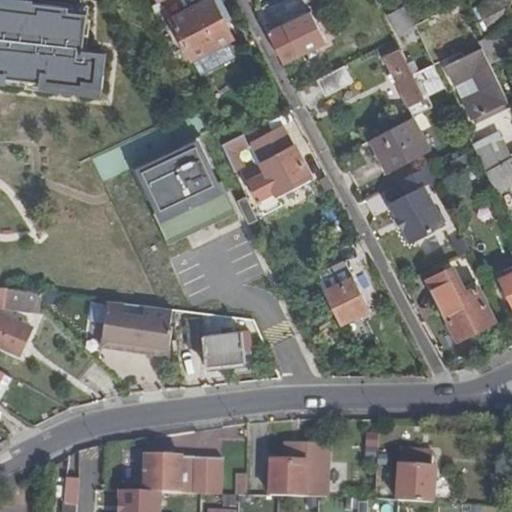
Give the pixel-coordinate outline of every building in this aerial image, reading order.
[(211,0),(208,0),(171,19),(192,60),(231,39),(223,23),(211,0)] [(219,0),(211,0),(223,23),(229,20),(219,0)] [(302,0),(305,4),(312,0),(317,0),(322,9),(339,0),(302,0)] [(511,13),(505,0),(494,0),(469,13),(480,36),(511,19),(511,13)] [(0,80),(79,91),(79,87),(92,88),(96,59),(79,56),(84,18),(66,16),(66,11),(28,5),(27,10),(0,6),(0,80)] [(403,6),(387,15),(400,37),(416,29),(403,6)] [(310,11),(267,32),(283,64),(326,43),(325,41),(330,39),(326,32),(321,34),(310,11)] [(511,24),(478,41),(482,48),(488,62),(511,50),(511,24)] [(482,48),(446,66),(472,120),(508,102),(488,62),(482,48)] [(401,50),(385,58),(393,73),(396,80),(414,117),(432,107),(427,97),(445,88),(434,64),(418,72),(412,61),(407,63),(401,50)] [(344,66),(318,80),(326,96),(352,82),(344,66)] [(411,118),(371,140),(389,173),(428,151),(411,118)] [(261,164),(243,174),(264,215),(282,205),(276,195),(310,178),(293,147),(292,148),(282,128),(252,144),(263,163),(261,164)] [(499,130),(473,144),(485,170),(511,157),(499,130)] [(243,135),(222,145),(234,172),(242,169),(235,155),(249,148),(243,135)] [(199,136),(132,169),(148,200),(154,197),(161,210),(154,213),(170,245),(236,212),(221,180),(215,183),(208,170),(214,167),(199,136)] [(404,195),(388,204),(410,244),(445,225),(424,186),(435,180),(428,166),(397,182),(404,195)] [(345,262),(316,277),(340,325),(369,311),(345,262)] [(452,268),(428,280),(457,340),(494,322),(477,287),(465,293),(452,268)] [(511,302),(511,273),(500,279),(511,302)] [(41,293),(0,287),(0,307),(5,309),(39,313),(41,293)] [(124,303),(108,301),(101,347),(148,353),(149,346),(170,349),(173,327),(171,326),(174,309),(145,306),(124,303)] [(0,346),(19,355),(31,328),(0,314),(0,346)] [(242,331),(202,336),(205,368),(206,368),(245,364),(242,331)] [(170,349),(149,346),(148,353),(169,356),(170,349)] [(245,364),(206,368),(207,373),(246,369),(245,364)] [(2,373),(0,377),(0,400),(12,379),(2,373)] [(399,465),(397,500),(432,503),(434,468),(430,468),(430,455),(427,453),(399,451),(398,465),(399,465)] [(146,457),(144,492),(146,493),(160,493),(199,494),(221,495),(222,459),(146,457)] [(269,496),(284,496),(305,497),(306,461),(270,460),(269,496)] [(249,496),(250,476),(238,475),(238,495),(249,496)] [(75,511),(82,479),(64,476),(57,511),(75,511)] [(494,504),(511,505),(511,478),(497,477),(494,504)] [(144,492),(118,492),(117,511),(159,511),(160,493),(146,493),(144,492)]
